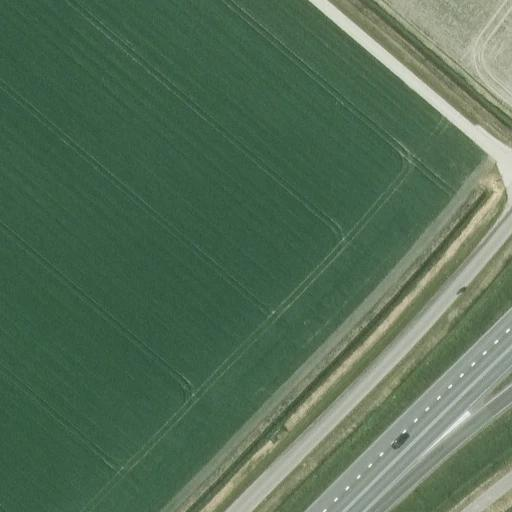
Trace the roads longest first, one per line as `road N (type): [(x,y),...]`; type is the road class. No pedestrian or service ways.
road 1 (unclassified): [(238,511),(511,213)]
road 2 (trunk): [(343,511),(511,346)]
road 3 (trunk): [(356,511),(511,393)]
